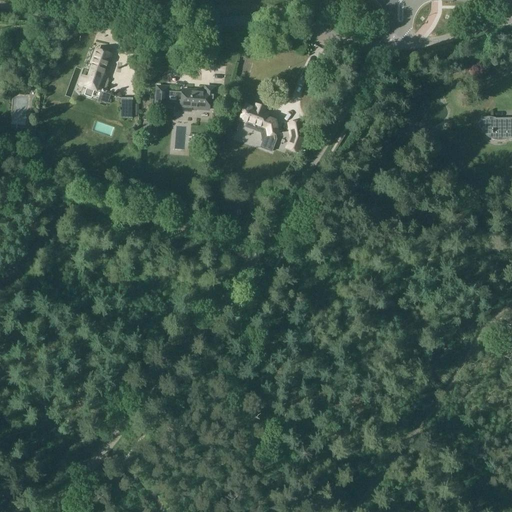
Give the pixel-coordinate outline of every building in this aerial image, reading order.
[(104,92),(108,81),(102,78),(111,55),(96,49),(86,76),(85,76),(82,84),(86,86),(85,87),(93,90),(93,89),(101,91),(97,102),(100,103),(100,102),(107,104),(111,95),(104,92)] [(156,88),(157,88),(156,104),(166,105),(166,103),(177,103),(177,101),(181,102),(182,93),(167,92),(167,89),(168,89),(168,88),(156,87),(156,88)] [(198,92),(198,93),(193,92),(193,91),(182,90),(182,93),(181,102),(177,101),(177,103),(177,110),(191,111),(191,109),(209,110),(209,102),(213,102),(214,89),(215,89),(215,88),(205,87),(205,88),(206,88),(205,92),(198,92)] [(132,119),(132,99),(120,99),(120,119),(132,119)] [(276,139),(275,134),(278,134),(276,120),(267,117),(268,113),(264,112),(265,108),(256,105),(255,108),(246,105),(240,120),(254,125),(252,130),(261,133),(262,142),(260,148),(272,152),(276,139)] [(504,139),(505,139),(511,139),(511,118),(483,119),(482,119),(481,120),(480,121),(480,122),(480,123),(480,124),(481,125),(482,126),(483,126),(484,127),(483,128),(483,129),(483,130),(483,131),(483,132),(484,133),(485,134),(486,135),(488,135),(489,135),(490,134),(491,134),(491,133),(492,132),(492,131),(492,130),(499,129),(499,134),(499,135),(500,136),(501,137),(501,138),(503,139),(504,139)] [(157,121),(143,120),(143,130),(139,130),(138,136),(157,137),(157,121)] [(301,122),(289,124),(291,137),(287,148),(299,153),(304,138),(301,122)] [(465,194),(481,194),(481,179),(466,178),(465,194)]
